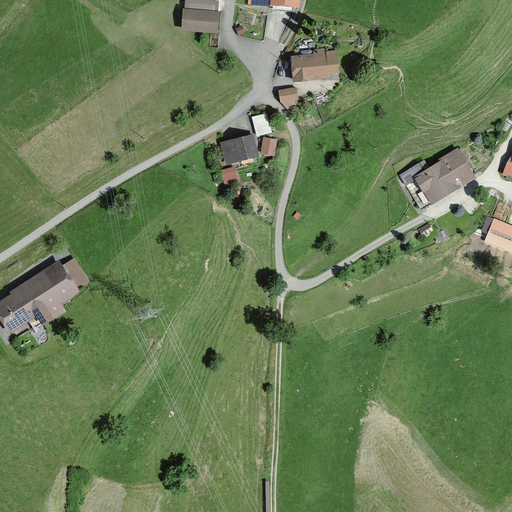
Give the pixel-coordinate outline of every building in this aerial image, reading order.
[(246,0),(246,6),(298,10),(298,0),(246,0)] [(218,3),(184,1),(182,31),(216,34),(218,3)] [(335,52),(290,56),(292,81),(337,77),(335,52)] [(295,88),(278,92),(279,102),(286,108),(298,106),(295,88)] [(267,115),(251,118),(255,137),(271,133),(267,115)] [(254,138),(220,145),(225,166),(258,159),(254,138)] [(260,159),(274,161),(277,144),(263,142),(260,159)] [(475,179),(459,151),(409,180),(424,207),(475,179)] [(225,189),(239,185),(235,169),(220,174),(225,189)] [(511,228),(493,221),(484,244),(511,254),(511,228)] [(59,262),(0,302),(0,317),(10,332),(35,316),(43,329),(69,312),(63,303),(91,284),(74,258),(62,266),(59,262)]
